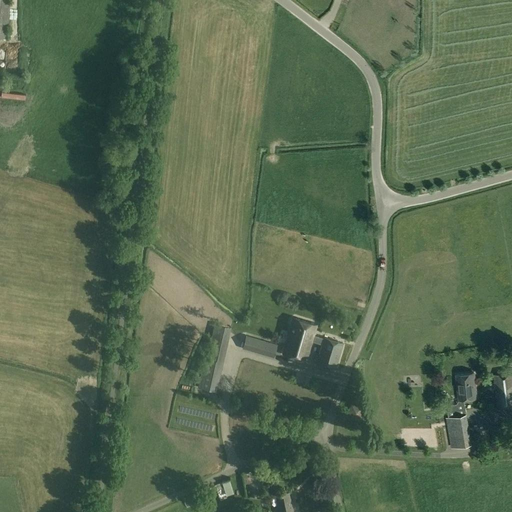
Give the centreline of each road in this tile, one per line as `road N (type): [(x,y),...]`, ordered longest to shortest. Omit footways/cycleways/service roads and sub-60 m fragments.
road 1 (tertiary): [(380,207),(372,80),(281,0)]
road 2 (unclassified): [(327,428),(378,291),(380,207)]
road 3 (unclassified): [(142,511),(327,428)]
road 4 (tertiary): [(511,175),(380,207)]
